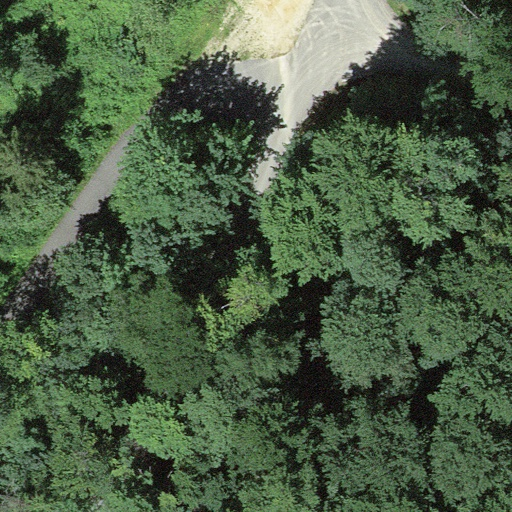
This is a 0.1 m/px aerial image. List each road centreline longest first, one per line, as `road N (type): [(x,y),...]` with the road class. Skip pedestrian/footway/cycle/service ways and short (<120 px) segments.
road 1 (track): [(0,333),(125,151),(168,107),(219,72),(324,37),(511,87)]
road 2 (unclassified): [(99,511),(342,0)]
